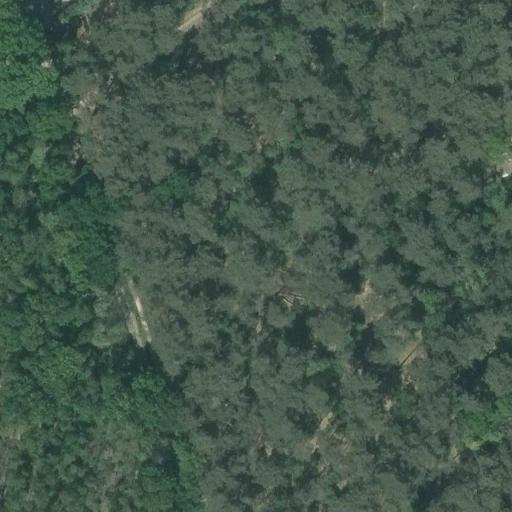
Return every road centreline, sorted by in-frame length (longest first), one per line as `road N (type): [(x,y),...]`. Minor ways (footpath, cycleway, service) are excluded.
road 1 (track): [(60,132),(190,511)]
road 2 (unclassified): [(60,132),(16,0)]
